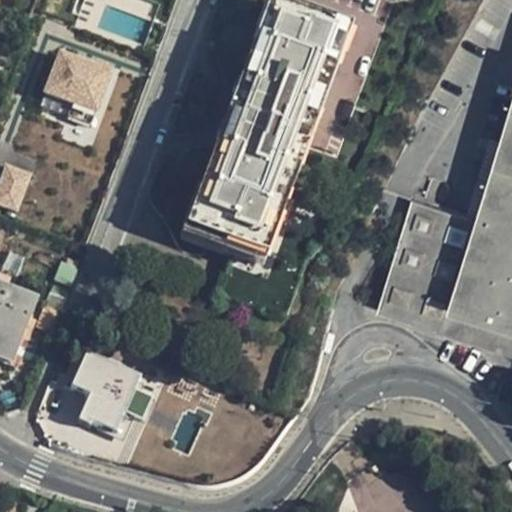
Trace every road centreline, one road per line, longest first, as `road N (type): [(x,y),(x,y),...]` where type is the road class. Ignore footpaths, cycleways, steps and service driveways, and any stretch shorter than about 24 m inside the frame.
road 1 (unclassified): [(0,448),(126,497),(226,511),(261,497),(286,475),(356,390),(404,377),(452,390),(511,455)]
road 2 (residential): [(203,0),(119,225)]
